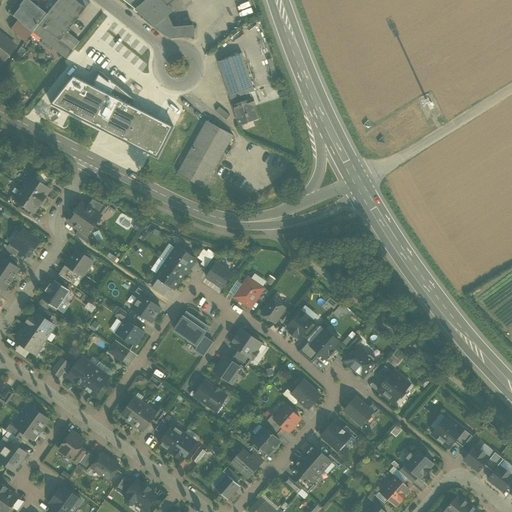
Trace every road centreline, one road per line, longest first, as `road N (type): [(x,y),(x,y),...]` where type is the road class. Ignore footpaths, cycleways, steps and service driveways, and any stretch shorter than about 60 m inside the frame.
road 1 (secondary): [(358,183),(436,302),(511,388)]
road 2 (residential): [(95,426),(194,285),(237,314)]
road 3 (residential): [(90,157),(218,216),(256,220),(293,212)]
road 4 (residential): [(90,157),(57,212),(58,245),(0,329)]
road 5 (unclassified): [(358,183),(511,86)]
road 6 (residential): [(234,511),(338,393)]
road 7 (secondary): [(277,0),(327,126)]
